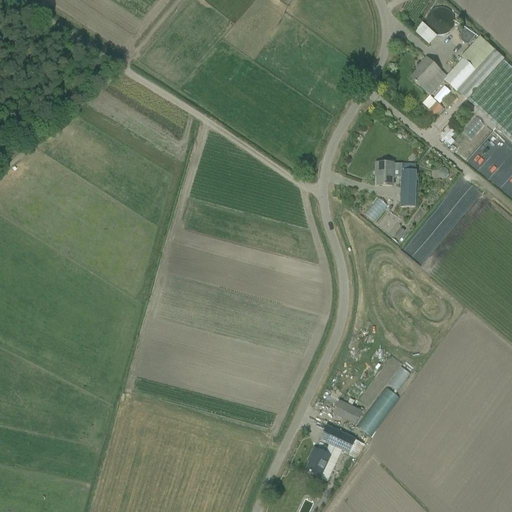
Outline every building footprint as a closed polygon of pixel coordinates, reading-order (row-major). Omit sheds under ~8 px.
[(428,39),(438,48),(447,39),(436,30),(428,39)] [(420,68),(411,78),(430,96),(444,81),(464,98),(511,142),(511,69),(503,61),(504,60),(482,39),(446,78),(426,59),(419,67),(420,68)] [(442,109),(435,103),(422,118),(428,124),(442,109)] [(452,144),(463,136),(456,127),(446,135),(452,144)] [(393,165),(393,164),(376,164),(376,172),(378,172),(377,187),(393,187),(393,179),(401,178),(400,208),(415,209),(416,172),(402,171),(402,165),(393,165)] [(441,170),(438,173),(438,177),(442,180),(446,179),(448,176),(448,172),(445,169),(441,170)] [(370,216),(383,225),(396,207),(383,198),(370,216)] [(394,237),(398,240),(404,233),(401,230),(394,237)] [(408,368),(394,385),(404,394),(419,376),(408,368)] [(333,414),(356,425),(362,413),(338,402),(333,414)] [(356,441),(336,431),(327,427),(320,441),(329,446),(349,455),(356,441)] [(330,457),(323,454),(314,450),(310,458),(312,459),(305,472),(314,476),(320,479),(330,457)]
